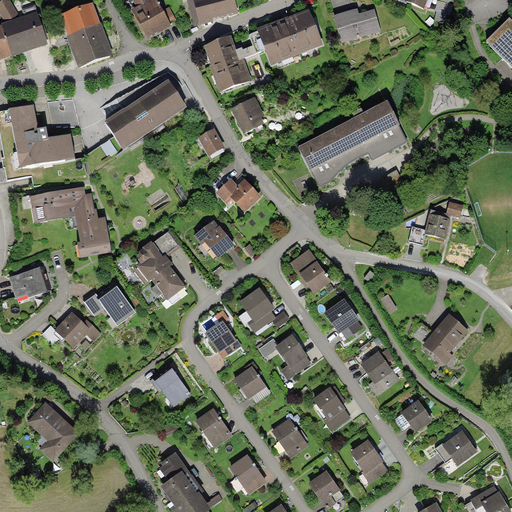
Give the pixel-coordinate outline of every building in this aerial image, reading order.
[(10,0),(4,0),(0,2),(0,13),(5,22),(19,15),(10,0)] [(131,10),(147,39),(172,25),(172,23),(176,21),(169,8),(164,11),(158,0),(133,0),(137,7),(131,10)] [(187,0),(195,27),(215,22),(214,20),(238,13),(234,0),(187,0)] [(397,0),(398,0),(406,4),(407,1),(424,8),(427,0),(397,0)] [(439,1),(435,22),(448,24),(453,3),(451,3),(451,0),(439,0),(440,1),(439,1)] [(67,38),(78,69),(113,56),(95,3),(62,14),(70,37),(67,38)] [(3,25),(13,56),(48,44),(35,6),(23,9),(25,16),(2,24),(3,25)] [(256,53),(265,50),(271,65),(324,45),(310,8),(258,28),(259,31),(249,35),(254,46),(256,53)] [(334,16),(342,42),(381,31),(375,9),(360,14),(358,9),(334,16)] [(511,20),(510,18),(487,41),(511,66),(511,20)] [(0,26),(0,60),(13,56),(3,25),(0,26)] [(211,65),(209,65),(219,92),(252,80),(244,57),(256,53),(254,46),(244,50),(242,47),(237,49),(232,34),(204,45),(211,65)] [(100,121),(120,150),(187,105),(167,76),(100,121)] [(267,122),(255,98),(243,105),(255,128),(267,122)] [(243,105),(231,110),(243,134),(255,128),(243,105)] [(387,106),(297,150),(309,173),(399,129),(387,106)] [(36,108),(0,114),(0,142),(7,181),(45,173),(44,166),(77,161),(72,137),(53,139),(53,137),(52,135),(50,133),(48,133),(45,135),(42,136),(36,108)] [(225,148),(214,128),(199,137),(209,156),(225,148)] [(235,188),(228,181),(214,194),(225,205),(229,202),(241,216),(258,200),(242,182),(235,188)] [(85,187),(28,198),(33,228),(75,221),(77,233),(80,233),(81,242),(79,242),(81,254),(112,248),(110,233),(111,233),(110,227),(107,228),(107,225),(104,225),(103,220),(100,221),(95,195),(92,195),(92,193),(86,194),(85,187)] [(460,207),(447,203),(444,214),(457,218),(460,207)] [(449,218),(429,213),(424,235),(444,240),(449,218)] [(211,262),(231,248),(213,222),(190,239),(196,248),(199,246),(211,262)] [(178,247),(167,232),(136,256),(134,269),(146,284),(168,268),(169,266),(169,263),(164,257),(178,247)] [(306,253),(287,265),(310,298),(328,286),(306,253)] [(42,268),(7,280),(14,301),(23,297),(24,302),(51,292),(42,268)] [(161,304),(183,288),(168,268),(146,284),(161,304)] [(130,309),(112,285),(92,300),(89,296),(79,303),(91,319),(101,312),(111,324),(130,309)] [(274,317),(257,292),(237,306),(250,325),(247,327),(252,335),(269,324),(274,330),(287,321),(281,312),(274,317)] [(382,298),(390,313),(398,308),(390,293),(382,298)] [(341,304),(323,316),(337,337),(339,335),(344,342),(359,332),(341,304)] [(49,327),(40,336),(51,347),(58,340),(70,352),(85,337),(91,343),(98,336),(84,321),(80,326),(70,316),(53,332),(49,327)] [(451,318),(423,346),(440,362),(467,334),(451,318)] [(226,324),(207,335),(224,361),(242,350),(226,324)] [(289,337),(271,350),(284,369),(279,372),(285,381),(308,365),(289,337)] [(391,360),(384,350),(359,368),(377,394),(396,381),(384,365),(391,360)] [(247,371),(231,382),(245,402),(264,389),(255,376),(258,373),(250,362),(244,367),(247,371)] [(187,393),(166,366),(148,380),(169,407),(187,393)] [(332,387),(310,403),(329,431),(347,419),(339,406),(343,404),(332,387)] [(49,442),(41,450),(54,463),(81,436),(49,403),(30,422),(49,442)] [(430,423),(416,405),(399,417),(413,435),(430,423)] [(214,411),(195,423),(214,451),(232,438),(214,411)] [(290,421),(271,433),(289,461),(308,449),(290,421)] [(474,452),(461,433),(434,452),(442,462),(448,458),(453,466),(474,452)] [(365,443),(347,455),(369,486),(387,473),(365,443)] [(154,488),(169,511),(205,511),(207,511),(197,496),(201,493),(175,452),(151,468),(161,483),(154,488)] [(247,458),(229,470),(247,497),(265,486),(247,458)] [(323,473),(305,486),(322,511),(325,511),(342,500),(323,473)] [(473,511),(475,511),(479,510),(480,511),(506,511),(492,489),(468,503),(473,511)]
